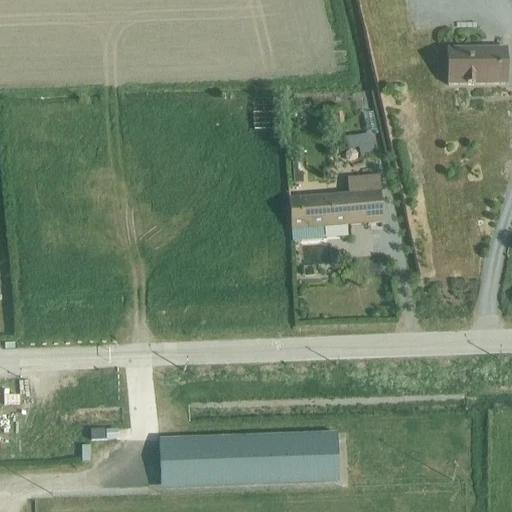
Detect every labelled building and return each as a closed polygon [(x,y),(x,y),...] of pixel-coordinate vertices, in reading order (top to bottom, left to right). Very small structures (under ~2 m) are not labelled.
[(507,49),(448,49),(448,87),(508,87),(507,49)] [(275,99),(252,100),(254,132),(278,131),(275,99)] [(371,135),(345,140),(348,151),(358,150),(361,162),(377,159),(371,135)] [(349,195),(381,192),(380,178),(348,180),(349,195)] [(381,192),(349,195),(289,200),(292,242),(322,240),(322,229),(383,225),(381,192)] [(337,435),(160,441),(161,492),(339,486),(337,435)]
